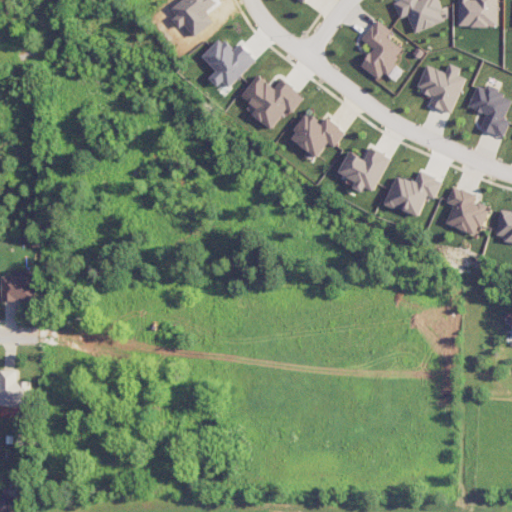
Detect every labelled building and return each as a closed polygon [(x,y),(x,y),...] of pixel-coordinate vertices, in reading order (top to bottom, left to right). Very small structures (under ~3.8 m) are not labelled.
[(445,21),(438,0),(395,0),(394,0),(400,18),(408,15),(414,32),(445,21)] [(497,0),(458,0),(459,25),(498,26),(497,0)] [(402,48),(387,37),(392,30),(376,18),(361,39),(374,48),(361,65),(382,80),(399,57),(397,55),(402,48)] [(257,59),(240,43),(234,49),(221,36),(203,56),(218,70),(210,78),(219,86),(224,81),(231,87),(257,59)] [(465,77),(459,74),(461,67),(449,63),(446,72),(426,64),(417,89),(433,95),(429,105),(452,113),(465,77)] [(276,86),(258,74),(243,96),(251,102),(246,109),(273,128),(287,108),(293,112),(305,95),(282,78),(276,86)] [(510,120),(505,118),(511,98),(511,96),(477,83),(469,107),(486,113),(480,128),(504,137),(510,120)] [(327,116),(322,123),(309,112),(291,136),(318,157),(329,142),(335,146),(347,131),(327,116)] [(374,191),(392,157),(371,146),(366,158),(351,150),(339,172),(349,177),(346,182),(363,191),(366,187),(374,191)] [(385,203),(419,217),(428,195),(436,198),(443,180),(420,171),(415,181),(397,174),(385,203)] [(447,224),(476,233),(479,226),(484,227),(491,206),(474,200),(477,194),(453,185),(447,203),(453,205),(447,224)] [(511,209),(501,207),(497,234),(506,235),(505,240),(511,241),(511,209)] [(0,404),(24,405),(24,381),(15,380),(16,370),(0,369),(0,404)] [(0,511),(21,511),(22,493),(0,492),(0,511)]
